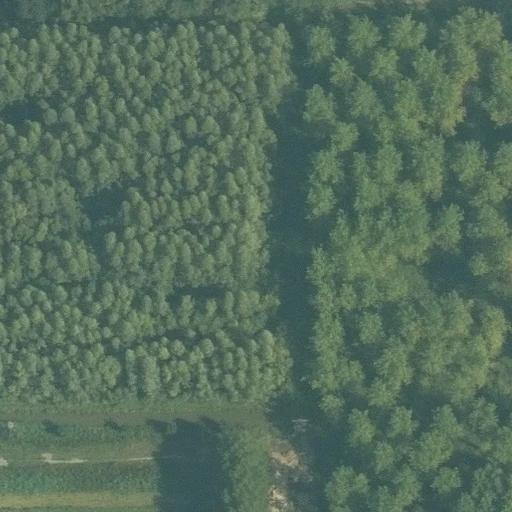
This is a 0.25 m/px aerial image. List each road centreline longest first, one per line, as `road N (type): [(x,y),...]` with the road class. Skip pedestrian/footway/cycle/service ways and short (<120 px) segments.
road 1 (track): [(0,26),(245,34),(369,5),(509,0)]
road 2 (track): [(299,511),(287,26)]
